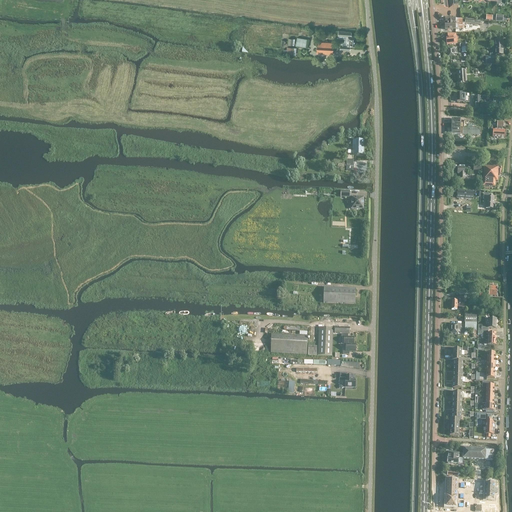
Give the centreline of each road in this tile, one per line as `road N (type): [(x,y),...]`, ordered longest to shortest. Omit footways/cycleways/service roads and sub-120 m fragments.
road 1 (unclassified): [(369,511),(378,121),(367,0)]
road 2 (primary): [(424,511),(432,179),(422,0)]
road 3 (residential): [(435,440),(441,154)]
road 4 (residential): [(505,284),(501,443)]
road 5 (residential): [(441,154),(430,0)]
road 6 (residential): [(505,284),(511,134)]
